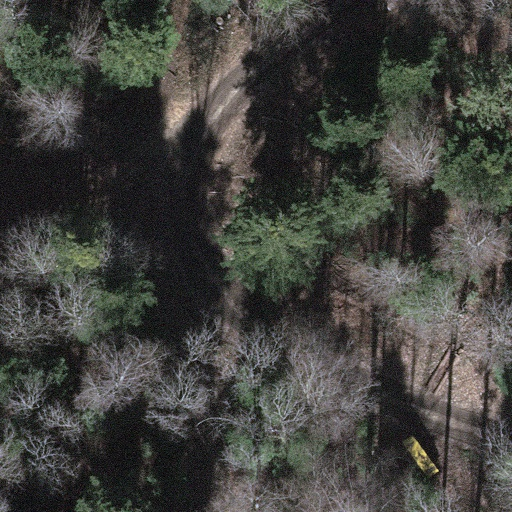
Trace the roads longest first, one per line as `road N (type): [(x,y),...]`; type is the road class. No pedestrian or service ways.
road 1 (track): [(363,0),(214,128),(180,181),(178,228),(193,259),(226,294),(290,335),(511,427)]
road 2 (track): [(0,258),(87,221),(175,202)]
